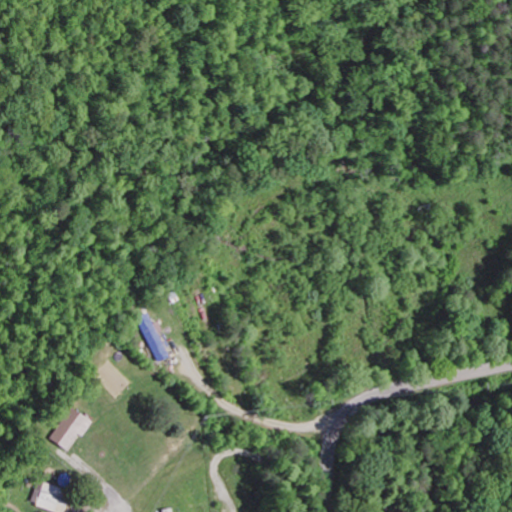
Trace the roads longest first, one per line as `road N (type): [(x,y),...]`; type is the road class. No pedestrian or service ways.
road 1 (residential): [(325,511),(337,424),(386,389)]
road 2 (residential): [(386,389),(511,360)]
